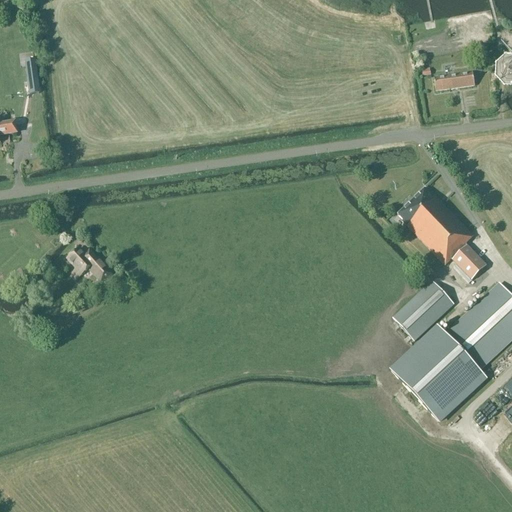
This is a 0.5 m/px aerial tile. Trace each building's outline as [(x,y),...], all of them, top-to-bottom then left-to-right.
[(28,95),(38,94),(34,60),(24,62),(28,95)] [(502,70),(502,78),(507,83),(511,83),(511,65),(507,65),(502,70)] [(436,93),(475,88),(473,74),(434,79),(436,93)] [(0,136),(16,135),(14,123),(0,125),(0,136)] [(425,190),(398,217),(405,224),(404,225),(444,266),(451,260),(472,282),(486,268),(466,247),(467,247),(466,245),(473,238),(434,198),(434,197),(433,198),(425,190)] [(78,250),(66,261),(75,271),(72,275),(77,280),(88,270),(100,284),(110,274),(97,261),(92,266),(78,250)] [(413,343),(420,337),(453,307),(432,284),(392,320),(413,343)] [(438,329),(391,373),(438,424),(485,380),(478,373),(511,341),(511,299),(499,285),(445,336),(438,329)]
